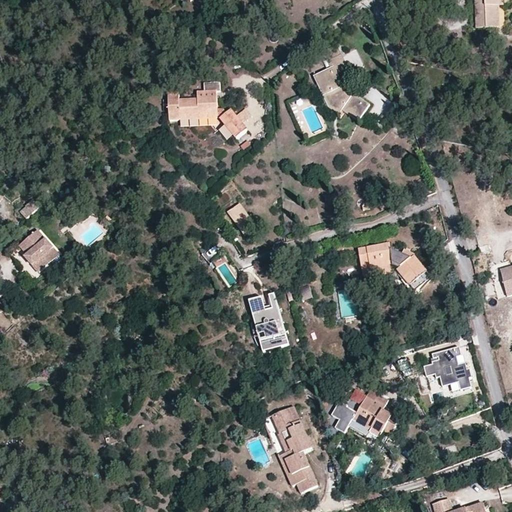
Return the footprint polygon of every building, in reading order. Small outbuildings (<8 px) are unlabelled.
[(477,0),(479,33),(502,32),(501,8),(500,0),(505,0),(477,0)] [(313,78),(319,90),(329,110),(338,116),(341,111),(344,113),(358,122),(369,106),(353,95),(351,97),(346,94),(343,88),(337,75),(349,70),(341,56),(328,62),(330,70),(313,78)] [(218,110),(216,92),(220,92),(220,83),(205,85),(205,92),(197,93),(198,99),(179,100),(179,94),(168,94),(170,123),(181,122),(181,117),(198,116),(199,121),(220,120),(240,138),(249,127),(230,110),(226,114),(223,110),(218,110)] [(376,104),(374,108),(382,113),(391,98),(372,86),(365,97),(376,104)] [(343,88),(346,94),(351,97),(353,95),(348,92),(346,87),(343,88)] [(24,213),(30,219),(42,208),(36,201),(29,207),(30,208),(24,213)] [(240,205),(236,208),(252,231),(257,227),(240,205)] [(236,208),(228,214),(244,236),(252,231),(236,208)] [(426,233),(422,223),(408,229),(412,239),(426,233)] [(56,248),(40,230),(23,246),(31,256),(28,258),(42,274),(54,263),(47,256),(56,248)] [(390,244),(358,250),(363,280),(392,274),(391,267),(392,266),(399,269),(397,271),(409,287),(411,286),(416,292),(426,284),(427,287),(431,283),(430,281),(432,280),(414,257),(411,259),(402,256),(390,250),(390,244)] [(31,256),(23,246),(13,255),(22,264),(28,258),(31,256)] [(63,255),(56,248),(47,256),(54,263),(63,255)] [(414,257),(415,255),(405,250),(402,256),(411,259),(414,257)] [(511,270),(501,272),(507,299),(511,298),(511,270)] [(299,289),(306,287),(304,279),(297,281),(299,289)] [(306,287),(299,289),(302,302),(311,299),(308,287),(306,287)] [(262,300),(250,304),(257,332),(266,329),(270,343),(261,345),(263,356),(289,348),(275,296),(270,298),(272,308),(265,310),(262,300)] [(462,356),(459,348),(432,355),(434,360),(439,358),(439,361),(435,362),(432,363),(433,365),(424,368),(427,378),(436,375),(437,379),(441,378),(443,388),(459,383),(462,391),(473,388),(470,379),(473,378),(471,369),(468,370),(466,363),(459,365),(457,358),(462,356)] [(340,373),(334,375),(335,382),(342,380),(340,373)] [(346,435),(349,427),(369,437),(370,434),(374,427),(383,432),(385,430),(391,433),(400,418),(393,414),(392,415),(391,418),(381,413),(383,410),(388,400),(376,395),(378,391),(371,387),(368,394),(375,398),(374,400),(366,396),(354,390),(350,399),(361,405),(357,413),(347,408),(347,407),(339,403),(332,417),(340,421),(336,430),(346,435)] [(304,493),(318,486),(303,453),(312,450),(294,407),(272,417),(279,435),(278,435),(286,454),(283,455),(292,476),(288,478),(292,487),(297,485),(300,484),(304,493)] [(383,410),(381,413),(391,418),(392,415),(383,410)] [(383,432),(374,427),(370,434),(379,438),(383,432)] [(283,455),(279,457),(288,478),(292,476),(283,455)] [(484,511),(482,504),(456,511),(452,511),(449,500),(433,505),(435,511),(484,511)]
